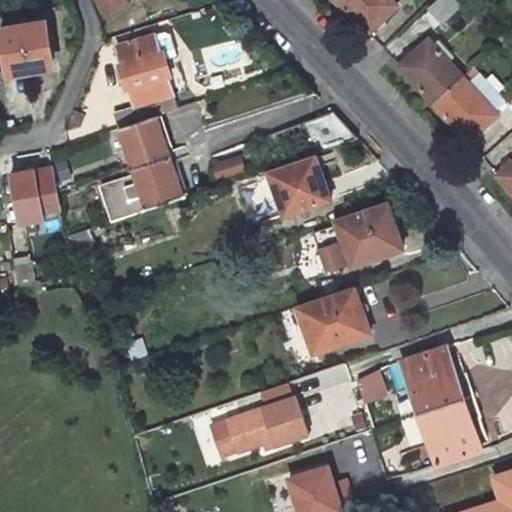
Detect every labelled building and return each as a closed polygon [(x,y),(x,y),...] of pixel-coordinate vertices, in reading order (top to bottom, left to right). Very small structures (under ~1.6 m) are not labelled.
[(94,0),(106,18),(123,0),(94,0)] [(331,0),(364,33),(393,5),(388,0),(331,0)] [(459,0),(434,0),(425,8),(440,24),(462,3),(459,0)] [(47,22),(7,30),(15,76),(55,68),(47,22)] [(173,111),(164,80),(167,78),(159,53),(156,54),(151,37),(118,47),(123,64),(118,66),(125,91),(130,90),(136,109),(115,115),(119,129),(157,116),(173,111)] [(458,76),(423,39),(394,65),(428,102),(458,76)] [(464,142),(494,115),(458,76),(428,102),(464,142)] [(303,123),(321,154),(356,142),(330,114),(303,123)] [(79,134),(85,121),(74,115),(66,137),(79,134)] [(183,201),(157,116),(119,129),(146,214),(183,201)] [(511,157),(493,174),(511,194),(511,157)] [(268,176),(282,218),(326,203),(312,161),(268,176)] [(54,167),(12,176),(23,224),(39,220),(42,215),(62,211),(54,167)] [(348,268),(400,250),(393,229),(387,231),(379,210),(333,225),(348,268)] [(77,275),(19,285),(21,297),(80,287),(77,275)] [(354,319),(346,294),(297,311),(311,353),(367,335),(361,316),(354,319)] [(416,417),(470,399),(471,399),(472,398),(463,373),(459,374),(452,353),(444,356),(442,349),(398,363),(416,417)] [(354,373),(358,401),(381,398),(377,370),(354,373)] [(485,453),(476,423),(480,422),(472,398),(471,399),(470,399),(416,417),(426,446),(434,470),(485,453)] [(218,424),(229,456),(252,448),(262,445),(264,450),(299,438),(286,401),(218,424)] [(416,417),(397,423),(407,453),(426,446),(416,417)] [(218,424),(201,430),(212,462),(229,456),(218,424)] [(262,445),(252,448),(254,454),(264,450),(262,445)] [(276,477),(288,511),(331,511),(338,510),(321,462),(276,477)] [(498,500),(460,511),(511,511),(511,470),(490,477),(498,500)]
